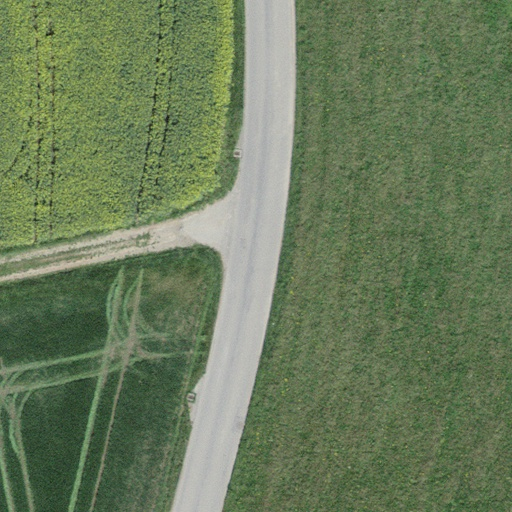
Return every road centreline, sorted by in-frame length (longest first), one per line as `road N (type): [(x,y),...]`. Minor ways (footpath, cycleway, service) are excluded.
road 1 (unclassified): [(261,0),(262,222),(206,511)]
road 2 (track): [(262,222),(0,280)]
